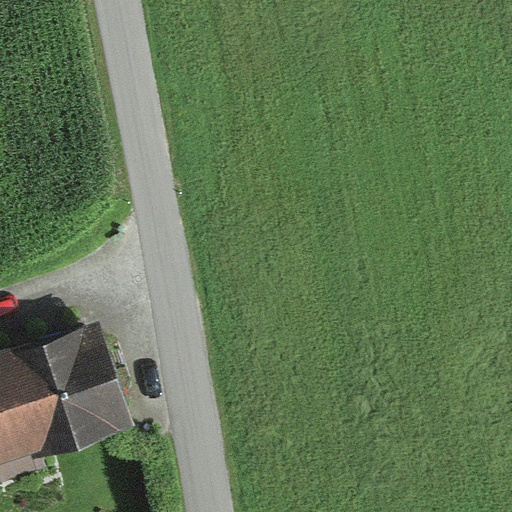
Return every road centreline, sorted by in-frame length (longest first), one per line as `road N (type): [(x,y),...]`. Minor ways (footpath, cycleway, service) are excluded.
road 1 (unclassified): [(200,511),(111,0)]
road 2 (track): [(155,248),(0,305)]
